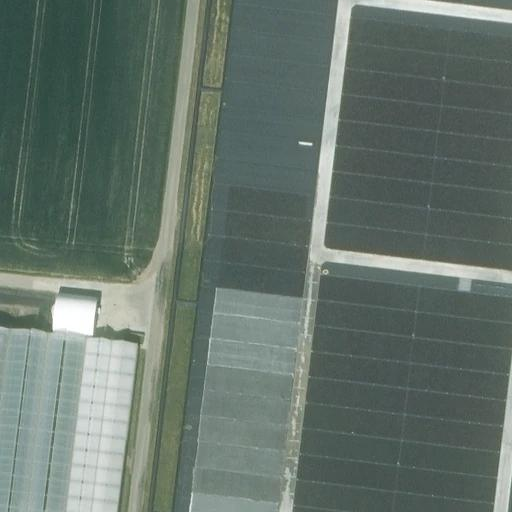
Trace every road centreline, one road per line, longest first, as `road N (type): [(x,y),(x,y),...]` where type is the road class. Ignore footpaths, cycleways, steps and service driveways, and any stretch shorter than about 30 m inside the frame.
road 1 (track): [(125,511),(189,0)]
road 2 (track): [(146,302),(0,285)]
